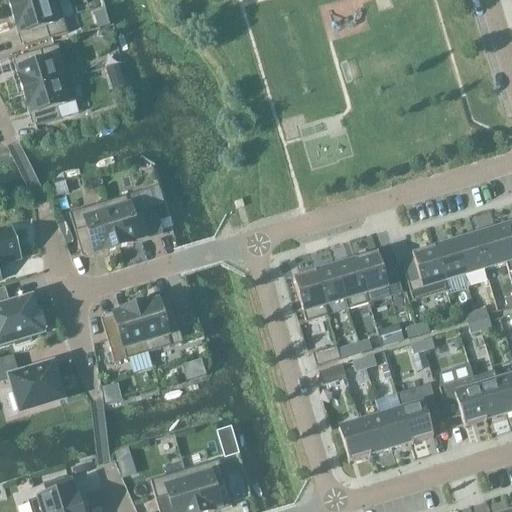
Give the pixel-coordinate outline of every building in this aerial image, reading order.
[(7,0),(12,14),(48,3),(46,0),(7,0)] [(16,30),(17,29),(19,37),(20,36),(24,48),(68,35),(58,0),(48,3),(12,14),(16,30)] [(59,46),(15,59),(18,71),(17,71),(19,79),(18,79),(23,94),(69,80),(59,46)] [(23,94),(28,110),(29,110),(31,117),(32,116),(36,128),(61,121),(79,115),(76,103),(69,80),(23,94)] [(163,234),(155,209),(143,213),(132,216),(126,198),(104,204),(118,250),(133,246),(132,245),(140,243),(139,241),(151,238),(163,234)] [(242,202),(235,203),(236,210),(243,208),(242,202)] [(118,250),(104,204),(69,215),(82,258),(94,255),(95,256),(102,254),(102,255),(118,250)] [(65,225),(58,228),(66,246),(73,243),(65,225)] [(511,226),(495,232),(505,265),(511,263),(511,226)] [(0,267),(20,262),(11,230),(0,233),(0,267)] [(495,232),(474,238),(484,271),(505,265),(495,232)] [(474,238),(454,244),(464,278),(484,271),(474,238)] [(434,250),(433,250),(443,284),(464,278),(454,244),(434,250)] [(413,261),(401,265),(413,303),(446,293),(443,284),(433,250),(411,256),(413,261)] [(355,262),(355,263),(368,305),(390,299),(402,295),(390,258),(378,262),(376,255),(355,262)] [(355,263),(334,269),(345,302),(347,312),(368,305),(355,263)] [(334,269),(315,275),(325,308),(345,302),(344,302),(334,269)] [(306,324),(328,318),(325,308),(315,275),(315,274),(293,281),(306,324)] [(9,307),(4,290),(0,291),(0,348),(14,344),(15,348),(30,343),(29,339),(42,336),(40,331),(44,329),(40,316),(36,317),(31,300),(9,307)] [(151,304),(135,309),(149,355),(183,344),(170,300),(158,304),(158,303),(151,305),(151,304)] [(113,318),(101,321),(115,365),(149,355),(135,309),(120,313),(120,314),(113,316),(113,318)] [(475,314),(478,323),(488,320),(485,310),(475,314)] [(467,327),(478,323),(475,314),(464,317),(467,327)] [(488,320),(478,323),(481,333),(491,330),(488,320)] [(481,333),(478,323),(467,327),(470,337),(481,333)] [(426,325),(416,328),(419,338),(429,335),(426,325)] [(419,338),(416,328),(406,331),(408,341),(419,338)] [(431,340),(421,344),(424,353),(434,350),(431,340)] [(368,342),(358,345),(361,355),(371,352),(368,342)] [(424,353),(421,344),(410,347),(413,356),(424,353)] [(361,355),(358,345),(348,348),(351,358),(361,355)] [(340,361),(336,348),(312,356),(316,368),(340,361)] [(0,383),(10,381),(20,414),(62,401),(52,367),(18,377),(12,358),(0,361),(0,383)] [(373,358),(363,361),(366,371),(376,368),(373,358)] [(366,371),(363,361),(352,364),(355,374),(366,371)] [(346,380),(342,367),(318,374),(322,388),(346,380)] [(496,384),(493,374),(472,381),(485,423),(486,423),(506,417),(496,384)] [(511,378),(496,384),(506,417),(511,414),(511,378)] [(485,423),(472,381),(439,391),(449,422),(461,419),(464,430),(486,424),(486,423),(485,423)] [(427,419),(438,416),(430,387),(397,397),(401,412),(411,445),(411,446),(433,440),(427,419)] [(411,445),(401,412),(380,418),(390,452),(410,446),(411,445)] [(390,452),(380,418),(360,424),(370,458),(371,458),(390,452)] [(370,458),(360,424),(338,431),(349,465),(371,459),(371,458),(370,458)] [(227,428),(212,431),(217,456),(232,453),(227,428)] [(128,451),(114,455),(117,463),(131,458),(128,451)] [(184,472),(196,511),(215,511),(221,510),(220,509),(232,506),(219,462),(184,472)] [(150,483),(158,511),(196,511),(184,472),(150,483)] [(28,503),(30,511),(79,511),(80,511),(76,496),(75,497),(73,489),(72,490),(68,478),(43,485),(46,497),(28,503)]
